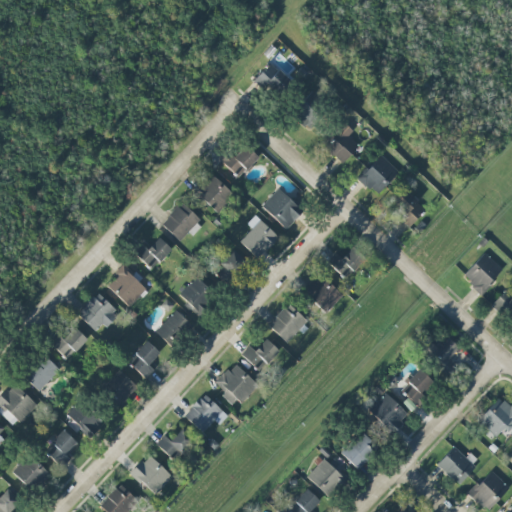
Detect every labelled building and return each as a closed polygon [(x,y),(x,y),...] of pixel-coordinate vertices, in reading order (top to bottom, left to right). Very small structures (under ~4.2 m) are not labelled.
[(287,80),(271,63),(254,79),(269,96),(287,80)] [(291,115),(307,130),(329,106),(312,91),(291,115)] [(348,136),(352,132),(343,121),(320,142),(340,164),(359,147),(348,136)] [(238,178),(258,158),(245,144),(232,156),(229,153),(221,161),(238,178)] [(358,177),(377,196),(399,172),(379,154),(358,177)] [(233,196),(212,173),(194,191),(216,213),(233,196)] [(261,207),(286,230),(303,212),(278,189),(261,207)] [(389,207),(410,226),(425,210),(404,191),(389,207)] [(202,223),(181,203),(161,224),(180,242),(189,232),(191,234),(202,223)] [(247,225),(252,229),(240,242),(258,259),(278,237),(255,216),(247,225)] [(171,249),(158,238),(148,249),(142,244),(133,253),(152,270),(171,249)] [(326,262),(333,255),(340,260),(351,247),(364,261),(345,281),(326,262)] [(214,271),(227,283),(246,262),(234,250),(214,271)] [(462,278),(481,294),(502,269),(484,253),(462,278)] [(147,288),(123,266),(105,285),(129,307),(147,288)] [(318,274),(341,293),(328,303),(333,308),(326,313),(300,294),(318,274)] [(198,314),(215,295),(196,277),(178,296),(198,314)] [(492,305),(511,324),(511,290),(508,287),(492,305)] [(117,312),(97,293),(77,314),(97,334),(117,312)] [(286,304),(264,327),(286,346),(308,321),(286,304)] [(165,342),(172,334),(177,340),(192,326),(177,311),(155,331),(165,342)] [(87,339),(72,325),(61,337),(58,334),(49,343),(67,360),(87,339)] [(448,359),(459,348),(449,338),(438,349),(431,342),(423,351),(448,376),(456,367),(448,359)] [(247,345),(253,351),(265,339),(278,353),(258,373),(239,354),(247,345)] [(159,352),(146,341),(127,363),(147,380),(154,371),(148,366),(159,352)] [(39,391),(59,369),(43,355),(24,378),(39,391)] [(234,364),(216,383),(240,404),(259,387),(234,364)] [(402,393),(416,405),(435,384),(419,369),(405,383),(409,386),(402,393)] [(137,387),(119,370),(99,391),(117,408),(137,387)] [(0,397),(0,412),(15,426),(36,405),(13,383),(0,397)] [(366,412),(389,436),(408,417),(386,393),(366,412)] [(204,396),(183,418),(201,434),(213,422),(219,427),(227,417),(204,396)] [(496,437),(501,432),(504,435),(511,426),(511,408),(500,397),(478,420),(496,437)] [(66,415),(91,436),(104,421),(80,399),(66,415)] [(181,429),(168,441),(162,436),(155,445),(173,464),(194,441),(181,429)] [(69,461),(59,470),(44,450),(62,431),(76,445),(64,455),(69,461)] [(340,452),(356,469),(378,449),(362,432),(340,452)] [(469,453),(466,458),(453,447),(437,465),(458,484),(479,462),(469,453)] [(151,455),(144,463),(140,461),(129,474),(156,494),(170,478),(151,455)] [(49,476),(29,456),(11,473),(32,495),(49,476)] [(345,479),(339,473),(343,469),(329,456),(308,478),(328,497),(345,479)] [(468,495),(486,511),(487,511),(509,488),(490,471),(468,495)] [(120,485),(98,506),(103,511),(127,511),(138,503),(120,485)] [(309,511),(319,501),(306,489),(287,510),(289,511),(309,511)] [(0,511),(9,511),(20,504),(6,491),(0,497),(0,511)]
